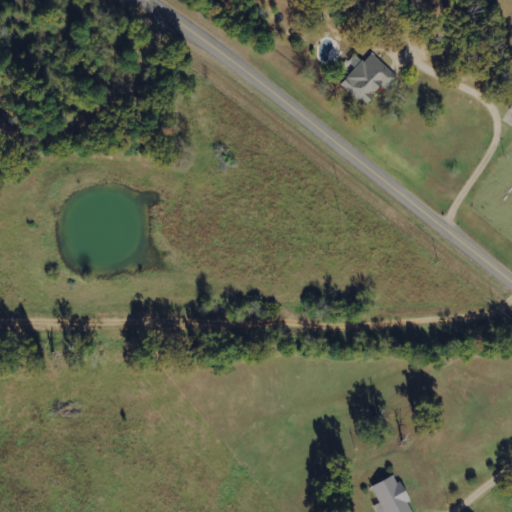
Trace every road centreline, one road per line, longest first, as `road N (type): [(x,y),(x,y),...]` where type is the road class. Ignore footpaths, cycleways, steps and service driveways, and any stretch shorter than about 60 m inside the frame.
road 1 (residential): [(0,328),(436,314),(487,262)]
road 2 (tertiary): [(511,281),(145,0)]
